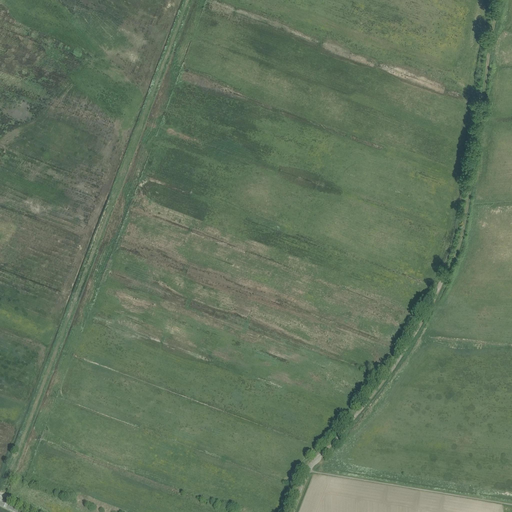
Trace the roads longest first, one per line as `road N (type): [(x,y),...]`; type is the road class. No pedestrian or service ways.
road 1 (track): [(0,495),(186,0)]
road 2 (track): [(444,283),(461,233),(498,0)]
road 3 (unclassified): [(293,511),(311,470),(382,384),(444,283)]
